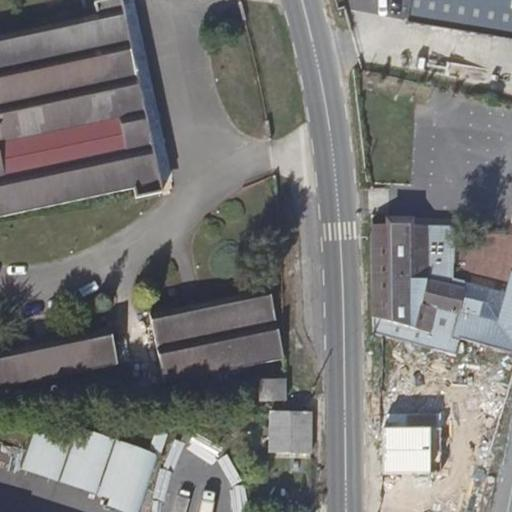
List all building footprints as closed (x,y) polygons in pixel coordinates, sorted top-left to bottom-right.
[(0,214),(136,190),(137,196),(166,189),(127,0),(99,0),(100,8),(0,28),(0,214)] [(511,0),(413,0),(410,21),(511,39),(511,0)] [(371,213),(371,255),(428,265),(424,216),(371,213)] [(371,255),(367,254),(371,328),(455,333),(511,333),(511,288),(507,287),(499,284),(498,292),(464,284),(466,275),(428,265),(371,255)] [(266,283),(145,307),(157,377),(280,354),(266,283)] [(103,322),(0,341),(0,377),(109,358),(103,322)] [(451,345),(428,340),(415,391),(431,396),(442,357),(448,358),(451,345)] [(287,372),(257,371),(257,392),(286,393),(287,372)] [(269,445),(310,445),(311,407),(269,407),(269,445)] [(133,511),(154,447),(70,419),(65,435),(29,422),(23,442),(0,435),(0,475),(103,511),(133,511)] [(431,423),(384,421),(384,466),(428,469),(431,423)]
